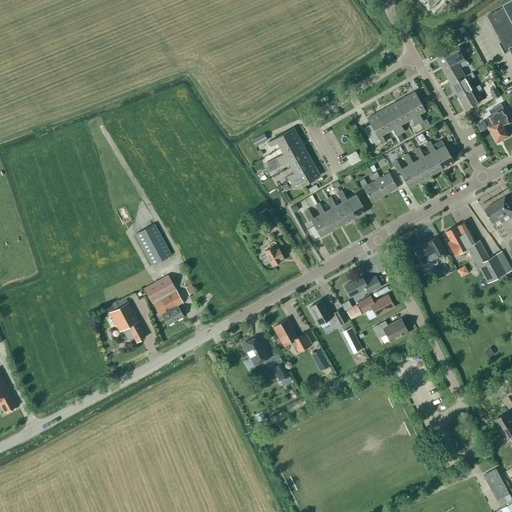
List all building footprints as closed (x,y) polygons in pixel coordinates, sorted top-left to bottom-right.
[(418,0),(429,10),(439,0),(418,0)] [(511,0),(504,0),(502,2),(504,7),(487,16),(501,43),(499,44),(504,54),(511,51),(511,53),(511,0)] [(458,48),(437,60),(444,72),(459,64),(454,55),(460,52),(458,48)] [(467,64),(465,60),(459,64),(444,72),(451,85),(466,76),(461,68),(467,64)] [(472,73),(466,76),(451,85),(458,97),(473,89),(468,80),(475,77),(472,73)] [(482,89),(479,85),(473,89),(458,97),(466,110),(480,102),(475,93),(482,89)] [(490,91),(494,99),(500,96),(496,88),(490,91)] [(424,111),(414,93),(405,98),(419,123),(422,121),(419,114),(424,111)] [(405,98),(396,103),(405,121),(411,118),(415,125),(419,123),(405,98)] [(405,121),(396,103),(386,109),(400,133),(404,131),(400,124),(405,121)] [(502,122),(509,119),(501,104),(489,111),(492,115),(488,117),(493,125),(489,127),(497,142),(509,135),(502,122)] [(400,133),(386,109),(377,114),(387,132),(392,129),(396,135),(400,133)] [(381,135),(387,132),(377,114),(367,119),(370,125),(364,129),(372,143),(379,140),(381,144),(385,142),(381,135)] [(484,121),(477,124),(481,132),(488,128),(484,121)] [(277,143),(280,148),(298,138),(292,129),(268,143),(270,147),(277,143)] [(251,141),(255,147),(267,140),(263,134),(251,141)] [(278,162),(303,148),(298,138),(280,148),(283,154),(276,158),(278,162)] [(425,144),(430,153),(432,152),(442,169),(453,163),(444,145),(434,150),(430,142),(425,144)] [(290,167),(308,157),(303,148),(278,162),(280,166),(287,162),(290,167)] [(414,150),(419,159),(421,158),(431,175),(442,169),(432,152),(430,153),(423,157),(418,148),(414,150)] [(351,164),(361,160),(357,150),(346,155),(351,164)] [(403,157),(408,165),(410,164),(420,182),(431,175),(421,158),(419,159),(412,163),(407,154),(403,157)] [(289,180),(313,167),(308,157),(290,167),(293,173),(287,177),(289,180)] [(420,182),(410,164),(408,165),(401,169),(396,160),(392,163),(397,172),(399,171),(408,188),(420,182)] [(301,186),(319,176),(313,167),(289,180),(291,184),(298,180),(301,186)] [(372,174),(375,180),(384,195),(397,188),(388,173),(379,178),(376,172),(372,174)] [(371,202),(384,195),(375,180),(367,185),(363,179),(359,181),(371,202)] [(342,202),(344,201),(354,218),(365,212),(356,195),(346,200),(341,191),(337,193),(342,202)] [(344,201),(342,202),(335,206),(330,197),(326,200),(331,208),(333,207),(343,225),(354,218),(344,201)] [(485,209),(493,223),(511,211),(511,209),(505,197),(485,209)] [(319,203),(315,206),(320,215),(322,213),(331,231),(343,225),(333,207),(331,208),(324,212),(319,203)] [(295,204),(290,207),(293,213),(299,210),(295,204)] [(259,213),(268,227),(275,222),(266,208),(259,213)] [(311,220),(320,237),(331,231),(322,213),(320,215),(313,218),(308,210),(304,212),(309,221),(311,220)] [(454,255),(467,249),(471,257),(476,266),(476,265),(486,284),(511,270),(501,251),(489,258),(479,240),(476,242),(465,221),(456,226),(445,232),(452,245),(449,246),(454,255)] [(133,235),(151,266),(170,255),(152,224),(133,235)] [(423,264),(426,269),(437,263),(436,261),(447,255),(437,237),(425,243),(426,243),(414,250),(423,264)] [(270,261),(273,266),(284,259),(274,241),(268,245),(270,248),(264,251),(266,254),(260,258),(264,264),(270,261)] [(372,271),(344,286),(350,297),(365,289),(368,294),(378,288),(376,283),(378,282),(372,271)] [(167,275),(143,289),(157,313),(155,314),(159,321),(163,319),(167,325),(183,316),(178,308),(177,306),(182,302),(167,275)] [(189,295),(195,292),(191,284),(185,288),(189,295)] [(371,308),(376,317),(394,307),(387,295),(373,302),(370,297),(358,303),(363,313),(371,308)] [(124,296),(106,306),(109,313),(119,332),(123,330),(128,340),(133,337),(136,342),(145,337),(137,322),(138,321),(128,302),(127,303),(124,296)] [(338,320),(340,324),(347,321),(341,309),(334,313),(335,315),(330,318),(321,301),(309,307),(318,325),(328,319),(331,324),(338,320)] [(348,301),(341,304),(344,311),(346,310),(352,307),(348,301)] [(346,310),(350,319),(361,313),(356,305),(352,307),(346,310)] [(273,327),(283,346),(290,342),(292,346),(296,345),(299,351),(311,345),(305,333),(297,337),(293,330),(294,329),(288,319),(273,327)] [(386,334),(390,342),(407,332),(401,320),(387,327),(385,322),(372,328),(378,339),(386,334)] [(351,327),(342,332),(353,354),(362,349),(351,327)] [(253,338),(241,345),(249,358),(243,362),(249,372),(256,368),(254,365),(263,360),(270,356),(260,338),(258,335),(253,338)] [(490,347),(484,351),(489,358),(495,354),(490,347)] [(320,350),(311,355),(319,369),(328,364),(320,350)] [(289,375),(281,363),(271,368),(279,381),(289,375)] [(0,405),(4,413),(16,407),(7,389),(8,389),(0,373),(0,405)] [(262,412),(255,415),(258,422),(265,418),(262,412)] [(506,440),(511,435),(511,418),(508,412),(494,420),(506,440)] [(502,509),(502,511),(511,511),(511,499),(496,469),(483,475),(497,501),(505,497),(509,505),(502,509)]
